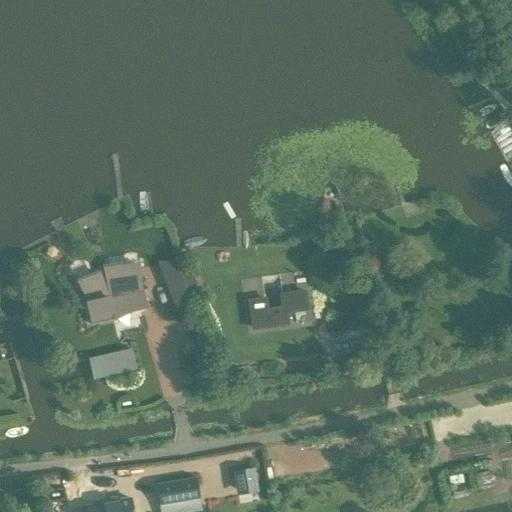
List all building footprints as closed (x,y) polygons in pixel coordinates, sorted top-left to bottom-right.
[(362,245),(368,260),(376,257),(370,242),(362,245)] [(130,310),(129,306),(144,302),(140,292),(137,267),(104,271),(105,280),(100,281),(97,276),(78,284),(85,300),(91,325),(112,320),(110,314),(130,310)] [(178,300),(186,298),(179,270),(162,274),(171,296),(171,297),(171,298),(172,298),(172,299),(173,299),(173,300),(174,300),(175,300),(176,300),(177,300),(178,300)] [(182,276),(186,292),(195,290),(192,274),(182,276)] [(249,301),(253,329),(282,325),(281,314),(285,314),(285,312),(307,309),(304,292),(280,295),(282,306),(266,308),(265,299),(249,301)] [(0,343),(0,357),(1,361),(14,358),(10,341),(0,343)] [(91,361),(96,379),(135,369),(131,351),(91,361)] [(234,472),(237,490),(257,486),(254,468),(234,472)] [(156,485),(159,505),(198,499),(195,479),(156,485)] [(132,511),(130,499),(87,506),(87,511),(132,511)]
